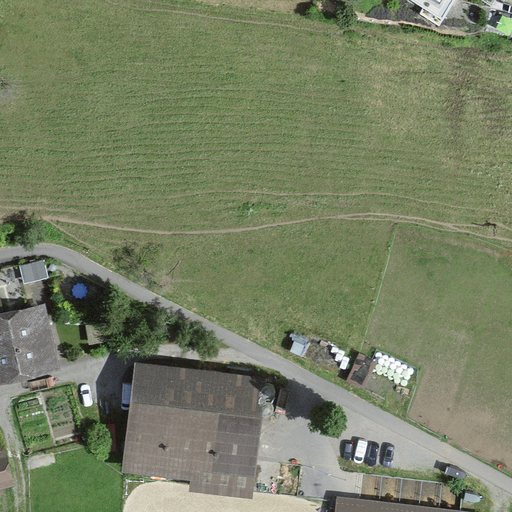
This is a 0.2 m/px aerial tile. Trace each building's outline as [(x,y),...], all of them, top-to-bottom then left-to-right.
[(444,0),(462,12),(469,0),(444,0)] [(45,255),(22,261),(27,279),(50,274),(45,255)] [(32,312),(0,318),(0,383),(45,373),(32,312)] [(242,386),(124,376),(115,474),(180,480),(179,490),(232,495),(242,386)] [(482,511),(483,507),(337,494),(335,511),(482,511)]
